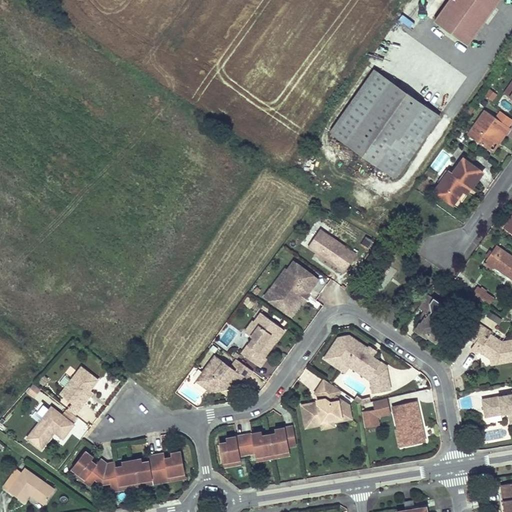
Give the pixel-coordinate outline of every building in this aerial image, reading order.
[(500,0),(448,0),(434,20),(468,45),(500,0)] [(391,81),(374,69),(331,131),(348,143),(391,81)] [(511,79),(503,92),(510,96),(511,93),(511,79)] [(348,143),(396,177),(440,115),(391,81),(348,143)] [(493,102),(498,95),(490,89),(485,97),(493,102)] [(485,110),(468,135),(488,149),(501,131),(505,134),(510,128),(485,110)] [(445,177),(435,191),(453,204),(463,190),(464,188),(462,187),(464,184),(469,187),(471,189),(483,172),(464,158),(452,173),(448,179),(445,177)] [(308,247),(344,271),(357,254),(320,229),(308,247)] [(511,256),(496,246),(484,263),(491,268),(493,266),(511,278),(511,256)] [(308,293),(318,279),(294,262),(288,271),(290,272),(280,286),(278,284),(273,291),(270,289),(265,296),(292,315),(302,302),(300,300),(306,292),(308,293)] [(285,269),(275,282),(278,284),(280,286),(290,272),(288,271),(285,269)] [(478,288),(473,294),(489,304),(493,298),(478,288)] [(302,302),(303,303),(309,294),(308,293),(306,292),(300,300),(302,302)] [(437,313),(443,304),(428,294),(419,307),(425,311),(430,314),(427,318),(425,316),(416,329),(426,336),(427,335),(436,341),(447,325),(438,319),(437,313)] [(498,322),(502,318),(489,309),(486,313),(498,322)] [(275,342),(285,329),(261,312),(254,322),(252,321),(245,332),(253,337),(242,353),(260,367),(267,358),(265,356),(260,353),(270,339),(275,342)] [(484,315),(481,321),(494,327),(497,321),(484,315)] [(497,360),(498,363),(511,360),(511,339),(502,341),(491,334),(490,336),(483,331),(471,349),(478,353),(480,351),(492,359),(493,357),(497,360)] [(370,348),(349,336),(339,337),(326,356),(333,360),(332,363),(342,369),(350,357),(364,367),(362,369),(371,375),(369,378),(371,379),(373,393),(391,390),(386,369),(380,364),(382,362),(373,355),(369,353),(369,349),(370,348)] [(260,353),(265,356),(275,342),(270,339),(260,353)] [(244,382),(253,371),(237,359),(231,367),(215,355),(196,381),(210,391),(222,389),(229,380),(236,385),(240,379),(244,382)] [(364,367),(350,357),(342,369),(345,372),(349,366),(369,378),(371,375),(362,369),(364,367)] [(82,367),(60,394),(79,409),(85,402),(82,400),(90,390),(98,380),(82,367)] [(324,379),(314,393),(321,398),(316,399),(316,401),(300,404),(304,429),(321,426),(322,430),(335,427),(334,423),(353,420),(350,405),(338,397),(342,392),(324,379)] [(222,389),(234,387),(236,385),(229,380),(222,389)] [(26,392),(35,397),(40,387),(31,383),(26,392)] [(82,400),(85,402),(93,392),(90,390),(82,400)] [(511,393),(482,399),(485,417),(490,416),(489,407),(497,406),(498,415),(508,413),(510,423),(511,422),(511,393)] [(362,399),(357,395),(354,399),(361,404),(371,401),(370,397),(362,399)] [(391,415),(387,398),(373,401),(375,409),(362,412),(366,428),(380,425),(378,417),(391,415)] [(416,400),(392,406),(397,429),(402,428),(406,446),(425,441),(422,427),(420,428),(419,422),(421,422),(416,400)] [(489,407),(490,416),(498,415),(497,406),(489,407)] [(63,438),(74,424),(52,407),(27,438),(41,449),(51,436),(48,434),(52,430),(55,432),(63,438)] [(276,433),(269,435),(273,452),(289,450),(289,446),(297,445),(293,426),(275,429),(276,433)] [(397,429),(396,429),(400,447),(406,446),(402,428),(397,429)] [(262,432),(244,435),(248,453),(255,452),(256,455),(273,452),(269,435),(263,436),(262,432)] [(227,442),(220,443),(223,461),(241,458),(240,455),(248,453),(244,435),(226,438),(227,442)] [(273,452),(273,458),(290,455),(289,450),(273,452)] [(93,457),(85,451),(72,468),(86,478),(84,480),(91,485),(95,479),(99,475),(104,478),(107,464),(101,459),(96,464),(91,460),(93,457)] [(165,453),(156,455),(161,481),(169,480),(169,475),(185,472),(181,451),(171,453),(172,457),(165,458),(165,453)] [(273,452),(256,455),(257,461),(273,458),(273,452)] [(142,458),(132,460),(136,481),(152,478),(153,483),(161,481),(156,455),(148,456),(149,461),(143,462),(142,458)] [(241,458),(223,461),(224,467),(242,464),(241,458)] [(115,462),(107,464),(104,478),(109,477),(110,483),(112,491),(120,489),(119,484),(136,481),(132,460),(122,462),(123,466),(116,467),(115,462)] [(4,487),(24,500),(29,492),(46,504),(56,489),(27,468),(23,474),(16,470),(4,487)] [(72,468),(71,470),(84,480),(86,478),(72,468)] [(95,479),(102,485),(104,478),(99,475),(95,479)] [(136,481),(137,486),(153,483),(152,478),(136,481)] [(119,484),(120,489),(137,486),(136,481),(119,484)] [(511,511),(511,482),(501,485),(504,511),(511,511)] [(26,500),(39,508),(42,504),(29,495),(26,500)]
